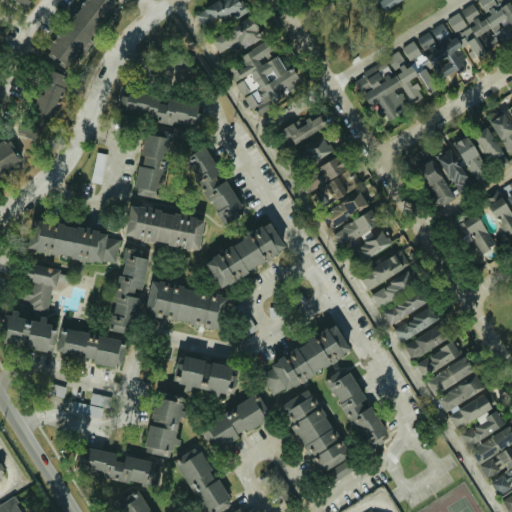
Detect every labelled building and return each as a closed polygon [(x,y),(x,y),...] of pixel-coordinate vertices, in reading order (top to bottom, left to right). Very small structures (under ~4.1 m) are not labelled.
[(118,9),(107,0),(86,0),(43,48),(65,67),(118,9)] [(215,0),(195,11),(205,29),(247,7),(243,0),(238,0),(237,1),(235,0),(215,0)] [(377,0),(382,9),(400,0),(377,0)] [(511,1),(511,0),(479,0),(488,15),(481,19),(473,3),(447,17),(456,33),(455,34),(463,48),(466,46),(473,59),(497,47),(495,45),(511,35),(511,1)] [(219,51),(239,40),(243,47),(262,37),(251,16),(211,37),(219,51)] [(297,78),(293,67),(283,70),(278,55),(272,57),(268,43),(240,52),(244,64),(228,69),(232,80),(251,74),(252,77),(236,82),(245,112),(264,106),(264,105),(283,98),(281,91),(290,88),(288,81),(297,78)] [(389,119),(407,107),(407,106),(422,96),(411,80),(417,76),(399,49),(350,82),(367,108),(377,101),(389,119)] [(418,71),(425,87),(433,83),(426,67),(418,71)] [(62,74),(45,69),(39,93),(31,91),(19,136),(44,143),(62,74)] [(114,114),(197,129),(200,115),(194,114),(196,105),(119,90),(114,114)] [(511,161),(511,131),(500,113),(487,121),(511,161)] [(473,131),(489,171),(503,165),(488,126),(473,131)] [(170,132),(143,128),(132,195),(158,199),(170,132)] [(307,168),(330,151),(318,135),(295,152),(307,168)] [(451,142),(472,182),(486,175),(465,135),(451,142)] [(0,176),(20,167),(7,140),(0,144),(0,176)] [(202,146),(182,157),(218,224),(239,213),(202,146)] [(455,194),(468,188),(450,148),(436,154),(455,194)] [(453,199),(450,192),(452,191),(435,158),(413,169),(434,209),(453,199)] [(304,191),(344,173),(337,159),(298,176),(304,191)] [(347,171),(306,195),(315,210),(355,186),(347,171)] [(327,230),(365,205),(356,192),(318,216),(327,230)] [(511,193),(503,198),(511,214),(511,193)] [(511,232),(511,224),(498,199),(486,205),(503,237),(511,232)] [(121,238),(196,251),(201,219),(126,207),(121,238)] [(338,247),(359,235),(364,244),(350,252),(356,263),(389,245),(380,230),(372,234),(369,228),(376,224),(369,211),(330,233),(338,247)] [(453,225),(469,258),(492,246),(475,214),(453,225)] [(119,239),(30,218),(23,248),(112,269),(119,239)] [(214,287),(283,253),(269,225),(200,258),(214,287)] [(145,259),(136,258),(138,251),(121,248),(105,331),(130,336),(145,259)] [(408,266),(399,251),(356,275),(364,290),(408,266)] [(0,343),(51,354),(51,356),(118,370),(124,341),(55,327),(57,318),(46,316),(55,270),(25,264),(22,281),(27,282),(21,312),(0,307),(0,343)] [(376,307),(415,286),(407,272),(368,293),(376,307)] [(141,310),(197,327),(197,325),(216,331),(226,301),(150,278),(141,310)] [(380,312),(388,325),(424,304),(416,290),(380,312)] [(254,331),(240,304),(228,310),(242,337),(254,331)] [(390,329),(398,343),(436,320),(428,307),(390,329)] [(401,343),(408,358),(446,341),(439,326),(401,343)] [(348,361),(337,332),(255,362),(266,391),(348,361)] [(230,397),(236,369),(174,357),(169,383),(181,385),(181,387),(230,397)] [(423,380),(431,394),(471,373),(463,358),(423,380)] [(347,372),(339,377),(337,372),(324,379),(367,460),(385,450),(380,440),(385,437),(367,402),(364,404),(347,372)] [(482,389),(472,374),(436,399),(446,414),(482,389)] [(278,405),(289,426),(288,427),(307,462),(309,461),(322,487),(352,471),(309,389),(278,405)] [(197,428),(211,452),(269,418),(255,394),(197,428)] [(461,434),(473,466),(476,468),(484,477),(503,470),(505,476),(490,482),(495,498),(511,485),(511,487),(511,486),(511,437),(509,430),(499,423),(495,411),(493,405),(487,397),(463,405),(448,417),(452,428),(473,420),(475,423),(461,434)] [(141,450),(167,455),(169,446),(180,448),(186,413),(177,412),(179,404),(151,399),(141,450)] [(153,463),(118,456),(118,455),(83,447),(78,472),(153,488),(157,472),(151,471),(153,463)] [(200,511),(217,511),(228,506),(195,447),(172,460),(200,511)] [(113,503),(118,511),(149,511),(138,490),(113,503)] [(511,511),(511,495),(501,502),(506,511),(511,511)] [(0,503),(0,511),(20,511),(10,497),(0,503)]
